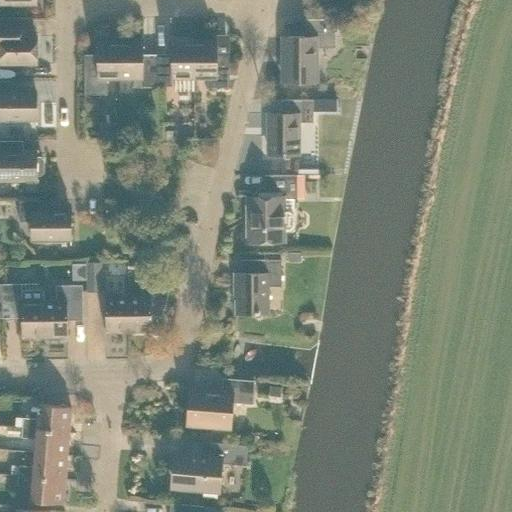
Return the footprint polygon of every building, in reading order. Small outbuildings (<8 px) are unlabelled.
[(335,33),(338,33),(338,19),(306,19),(306,37),(283,37),(283,82),(315,82),(315,49),(335,49),(335,33)] [(0,64),(36,64),(36,37),(23,37),(23,25),(14,25),(0,24),(0,64)] [(107,79),(120,79),(120,42),(96,42),(97,55),(84,55),(84,95),(107,95),(107,79)] [(142,42),(120,42),(120,79),(132,79),(132,87),(157,87),(157,84),(157,55),(142,55),(142,42)] [(175,92),(193,92),(194,79),(194,42),(170,42),(171,55),(157,55),(157,84),(171,84),(171,79),(175,79),(175,92)] [(194,79),(206,79),(206,87),(229,87),(229,54),(217,54),(216,42),(194,42),(194,79)] [(0,118),(36,119),(36,93),(12,93),(12,81),(0,81),(0,118)] [(298,123),(313,123),(313,113),(313,100),(281,100),(281,114),(268,114),(268,155),(298,155),(298,123)] [(313,100),(313,113),(337,113),(337,100),(313,100)] [(118,123),(100,123),(100,135),(118,135),(118,123)] [(159,140),(172,140),(172,132),(159,132),(159,140)] [(0,179),(37,179),(37,175),(41,175),(42,172),(42,160),(41,158),(36,158),(36,153),(12,153),(12,141),(0,141),(0,179)] [(281,241),(283,241),(283,231),(289,231),(293,227),(293,216),(288,212),(282,212),(282,199),(302,199),(302,176),(296,176),(296,175),(264,176),(264,190),(261,187),(248,198),(249,227),(246,229),(246,238),(249,240),(249,241),(268,241),(271,243),(279,243),(281,241)] [(30,222),(30,239),(70,239),(70,213),(46,213),(46,201),(19,201),(19,222),(30,222)] [(287,254),(287,262),(300,262),(300,253),(287,254)] [(268,287),(281,286),(281,260),(239,260),(240,273),(234,273),(234,299),(236,299),(236,314),(268,313),(268,287)] [(102,293),(101,262),(86,263),(86,293),(102,293)] [(128,262),(128,272),(140,273),(140,263),(128,262)] [(148,295),(128,296),(128,332),(151,332),(151,309),(163,309),(165,309),(170,282),(148,282),(148,295)] [(21,338),(44,337),(44,301),(44,291),(21,291),(21,284),(2,284),(2,318),(21,318),(21,338)] [(44,337),(67,337),(67,320),(82,320),(82,286),(55,286),(56,301),(44,301),(44,337)] [(105,333),(128,332),(128,296),(104,296),(105,333)] [(186,425),(230,428),(232,403),(252,404),(254,381),(222,379),(221,393),(189,390),(186,425)] [(22,418),(22,428),(68,432),(71,407),(38,405),(37,419),(22,418)] [(68,432),(22,428),(21,437),(35,439),(34,453),(66,455),(68,432)] [(221,463),(246,465),(248,446),(210,443),(209,456),(174,453),(171,489),(218,493),(221,463)] [(10,475),(18,475),(64,479),(66,455),(34,453),(33,467),(18,466),(11,465),(10,475)] [(64,479),(18,475),(17,485),(31,487),(30,501),(62,504),(64,479)]
